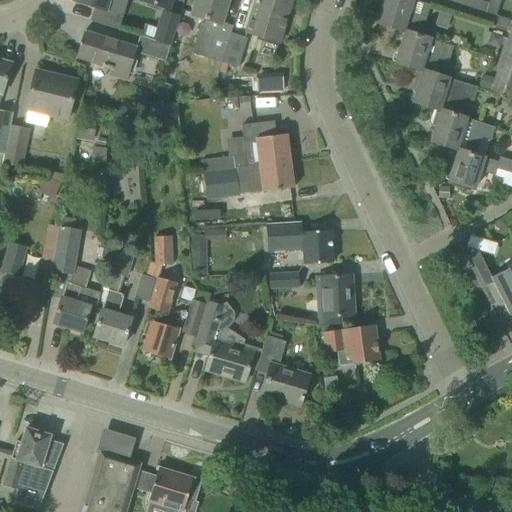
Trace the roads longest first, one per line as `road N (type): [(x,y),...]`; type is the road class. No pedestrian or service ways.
road 1 (tertiary): [(289,458),(0,371)]
road 2 (residential): [(399,258),(316,108),(319,41),(333,0)]
road 3 (residential): [(465,396),(399,258)]
road 4 (residential): [(399,258),(511,196)]
